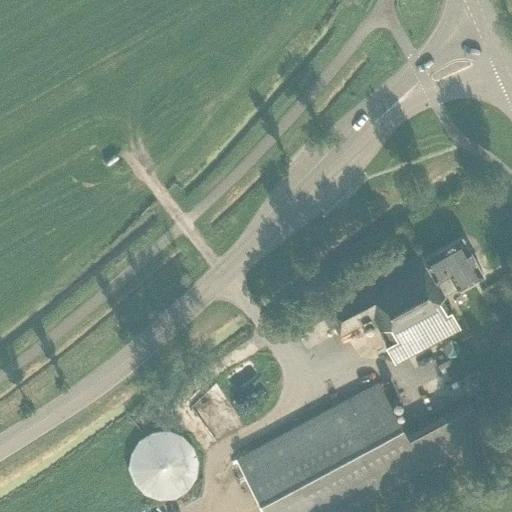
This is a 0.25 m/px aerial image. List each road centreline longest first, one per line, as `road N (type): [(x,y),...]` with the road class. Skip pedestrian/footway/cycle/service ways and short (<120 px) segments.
road 1 (secondary): [(0,446),(160,332),(369,128)]
road 2 (secondary): [(483,20),(417,70),(369,128)]
road 3 (secondary): [(369,128),(432,96),(506,73)]
